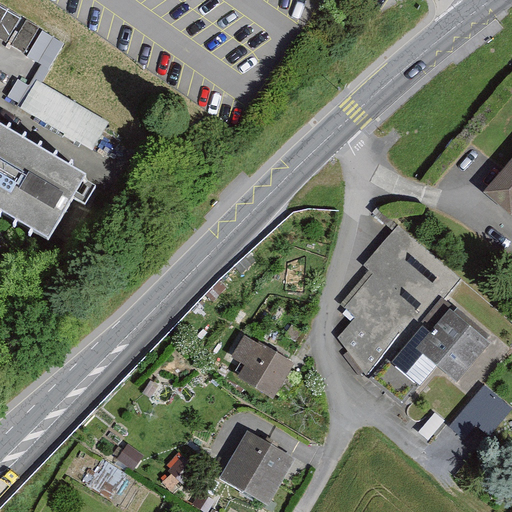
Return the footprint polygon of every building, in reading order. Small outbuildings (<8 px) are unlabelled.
[(0,37),(26,52),(40,28),(0,5),(0,37)] [(42,29),(26,57),(49,70),(65,42),(42,29)] [(0,116),(0,209),(58,244),(99,175),(0,116)] [(511,166),(485,198),(511,221),(511,166)] [(463,279),(397,221),(352,272),(361,280),(336,308),(356,326),(342,342),(407,400),(436,368),(458,387),(493,348),(442,303),(463,279)] [(243,360),(236,373),(277,396),(297,362),(245,332),(232,354),(243,360)] [(453,425),(485,447),(511,408),(511,402),(483,382),(453,425)] [(253,433),(227,474),(273,500),(297,459),(253,433)]
